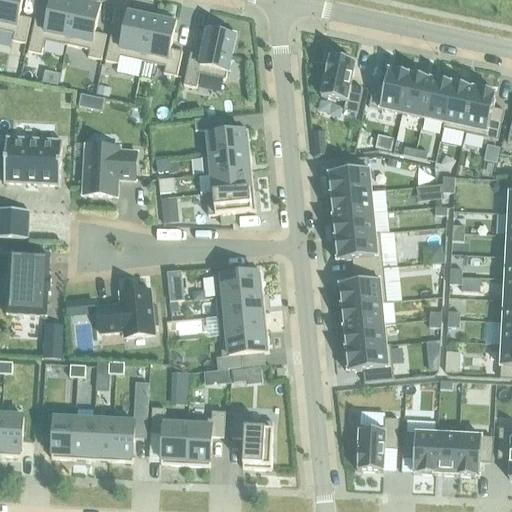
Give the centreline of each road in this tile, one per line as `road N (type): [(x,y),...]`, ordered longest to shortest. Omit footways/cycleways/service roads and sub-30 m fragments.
road 1 (residential): [(299,248),(324,511)]
road 2 (residential): [(277,2),(299,248)]
road 3 (residential): [(277,2),(511,52)]
road 4 (residential): [(299,248),(164,251)]
